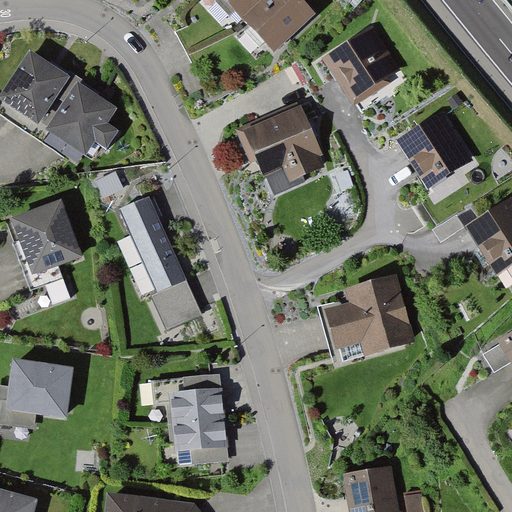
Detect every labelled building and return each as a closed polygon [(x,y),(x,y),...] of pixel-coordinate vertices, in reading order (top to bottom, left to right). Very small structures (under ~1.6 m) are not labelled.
[(321,17),(303,0),(214,0),(277,62),(321,17)] [(407,80),(376,28),(326,59),(358,110),(407,80)] [(78,82),(36,54),(5,100),(47,128),(78,82)] [(123,115),(85,88),(56,128),(96,156),(103,146),(110,150),(123,133),(115,127),(123,115)] [(329,172),(300,105),(240,131),(261,180),(286,169),(293,186),(293,187),(329,172)] [(447,114),(400,141),(428,190),(475,163),(447,114)] [(106,198),(127,190),(120,171),(99,179),(106,198)] [(511,273),(511,201),(472,226),(505,278),(511,273)] [(194,284),(157,202),(127,215),(164,298),(194,284)] [(89,261),(67,203),(19,221),(41,279),(89,261)] [(435,226),(443,239),(481,217),(473,204),(435,226)] [(416,346),(397,277),(317,299),(336,368),(416,346)] [(511,336),(499,344),(511,365),(511,336)] [(82,369),(16,362),(11,411),(77,418),(82,369)] [(222,378),(175,381),(180,457),(227,454),(222,378)] [(400,511),(394,470),(345,479),(350,511),(400,511)] [(428,511),(425,490),(406,492),(409,511),(428,511)] [(39,511),(42,504),(0,491),(0,511),(39,511)] [(205,511),(198,502),(110,493),(108,511),(205,511)]
